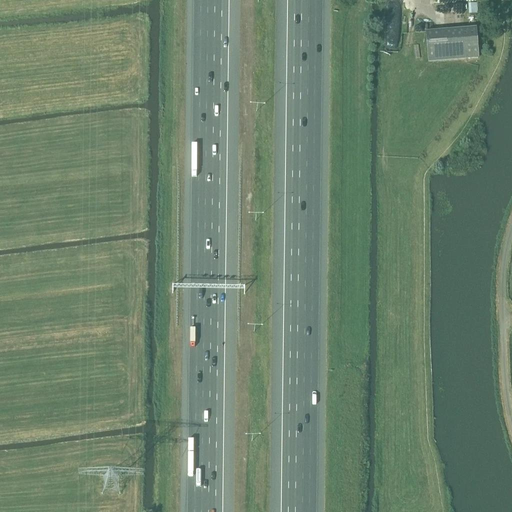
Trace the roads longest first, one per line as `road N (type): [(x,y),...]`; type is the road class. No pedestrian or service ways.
road 1 (motorway): [(211,0),(205,511)]
road 2 (motorway): [(299,511),(304,0)]
road 3 (unclassified): [(511,423),(503,369),(503,262),(511,222)]
